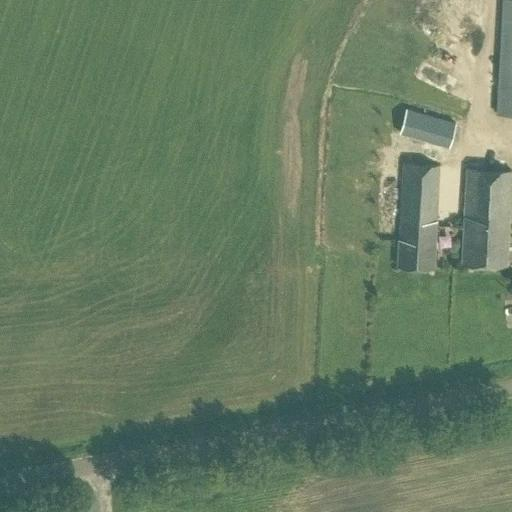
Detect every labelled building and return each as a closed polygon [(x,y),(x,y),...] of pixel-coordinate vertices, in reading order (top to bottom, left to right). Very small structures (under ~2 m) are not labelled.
[(421,25),(391,4),(353,60),(384,80),(421,25)] [(385,82),(344,81),(341,239),(382,240),(385,82)] [(450,148),(456,123),(406,108),(398,134),(450,148)] [(434,267),(439,165),(403,163),(397,266),(434,267)] [(506,266),(511,170),(467,168),(462,264),(506,266)]
